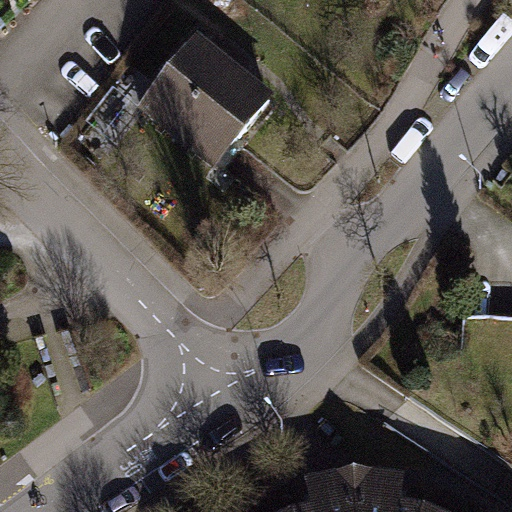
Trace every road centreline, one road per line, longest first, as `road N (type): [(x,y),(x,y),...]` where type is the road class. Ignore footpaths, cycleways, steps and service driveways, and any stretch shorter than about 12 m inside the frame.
road 1 (residential): [(229,394),(326,317),(511,86)]
road 2 (residential): [(229,394),(0,145)]
road 3 (residential): [(58,511),(229,394)]
